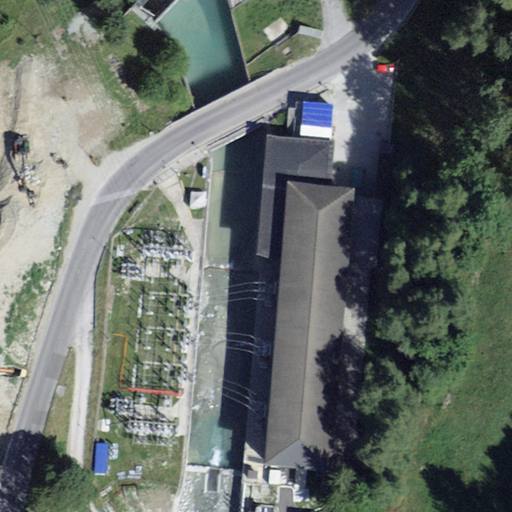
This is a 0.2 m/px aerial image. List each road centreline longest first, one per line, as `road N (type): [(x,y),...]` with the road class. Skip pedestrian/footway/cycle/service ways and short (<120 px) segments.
road 1 (tertiary): [(397,0),(351,47),(159,152),(115,193),(68,305),(8,511)]
road 2 (track): [(87,511),(73,469),(85,342),(68,305)]
